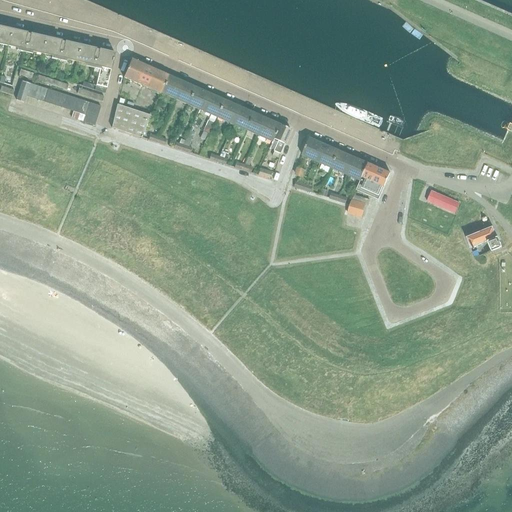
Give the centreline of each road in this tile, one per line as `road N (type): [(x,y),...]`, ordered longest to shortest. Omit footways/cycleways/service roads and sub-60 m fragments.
road 1 (unclassified): [(385,235),(454,282),(449,297),(396,312),(370,257),(375,242)]
road 2 (unclassified): [(304,120),(122,43)]
road 3 (unclassified): [(511,234),(459,186),(403,164)]
road 4 (unclassified): [(122,43),(0,17)]
